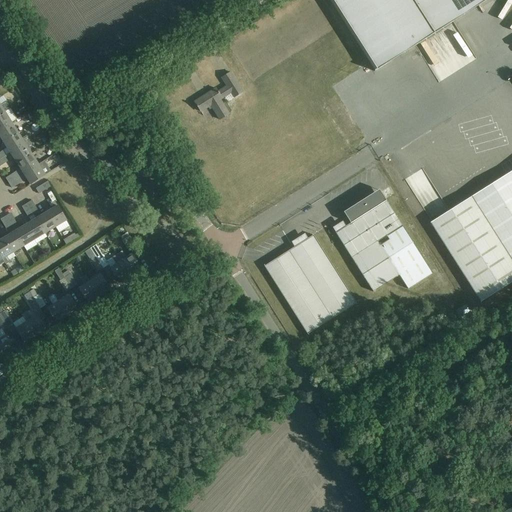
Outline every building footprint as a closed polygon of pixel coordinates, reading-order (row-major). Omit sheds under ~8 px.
[(329,0),(355,40),(375,72),(424,40),(487,0),(329,0)] [(367,67),(359,71),(364,79),(371,74),(367,67)] [(349,76),(354,85),(362,80),(357,72),(349,76)] [(220,120),(228,115),(219,99),(230,93),(232,97),(242,91),(231,73),(222,78),(227,86),(218,92),(216,89),(195,102),(201,112),(208,107),(210,110),(213,108),(220,120)] [(0,115),(5,112),(11,108),(6,101),(0,105),(0,104),(0,115)] [(0,130),(11,123),(5,112),(0,115),(0,130)] [(0,136),(4,142),(18,133),(11,123),(0,130),(0,136)] [(22,139),(18,133),(4,142),(10,153),(25,144),(31,140),(28,135),(22,139)] [(10,153),(17,163),(31,154),(27,148),(34,144),(31,140),(25,144),(10,153)] [(38,165),(31,154),(17,163),(24,174),(38,165)] [(7,155),(0,159),(0,166),(10,160),(7,155)] [(44,161),(38,165),(24,174),(31,185),(51,171),(44,161)] [(9,183),(21,176),(17,171),(6,178),(9,183)] [(511,171),(431,223),(481,302),(511,282),(511,171)] [(24,181),(21,176),(9,183),(12,188),(24,181)] [(48,182),(36,189),(39,194),(51,187),(48,182)] [(351,223),(336,233),(341,241),(352,259),(373,291),(398,275),(399,275),(408,290),(432,274),(402,226),(393,211),(386,201),(384,202),(378,194),(348,213),(353,222),(351,223)] [(32,201),(27,204),(34,215),(39,212),(32,201)] [(31,222),(25,225),(34,240),(35,239),(37,243),(47,237),(45,233),(36,219),(34,215),(27,204),(22,207),(31,222)] [(47,212),(55,227),(66,220),(58,206),(47,212)] [(36,219),(45,233),(55,227),(47,212),(36,219)] [(11,213),(6,216),(13,228),(18,225),(11,213)] [(8,231),(13,228),(6,216),(1,219),(8,231)] [(24,246),(34,240),(25,225),(15,231),(24,246)] [(4,238),(13,252),(24,246),(15,231),(4,238)] [(75,235),(74,234),(63,240),(66,245),(77,238),(75,235)] [(313,235),(264,266),(308,334),(357,303),(313,235)] [(135,248),(128,237),(123,241),(129,252),(135,248)] [(10,262),(7,256),(13,252),(4,238),(0,240),(0,255),(4,263),(5,263),(6,265),(10,262)] [(97,245),(91,248),(104,268),(109,264),(97,245)] [(104,268),(91,248),(86,252),(91,261),(98,272),(104,268)] [(117,254),(131,276),(141,269),(132,255),(126,258),(122,251),(117,254)] [(120,283),(131,276),(117,254),(112,258),(116,264),(111,268),(120,283)] [(72,288),(63,274),(59,269),(55,271),(61,280),(60,281),(66,292),(72,288)] [(77,285),(71,274),(68,271),(63,274),(72,288),(77,285)] [(100,274),(90,281),(99,296),(110,289),(100,274)] [(88,303),(99,296),(90,281),(85,275),(80,278),(84,285),(79,288),(88,303)] [(34,290),(30,292),(41,308),(46,305),(39,294),(37,296),(34,290)] [(41,308),(30,292),(24,295),(35,312),(41,308)] [(57,323),(68,316),(58,302),(54,295),(49,298),(53,305),(47,308),(57,323)] [(78,309),(73,301),(69,295),(58,302),(68,316),(78,309)] [(6,311),(0,314),(0,315),(9,328),(14,325),(15,325),(13,323),(8,314),(6,311)] [(27,312),(22,315),(23,317),(26,322),(36,337),(47,330),(41,321),(37,315),(31,319),(27,312)] [(0,326),(3,332),(9,328),(0,315),(0,326)] [(23,317),(13,323),(15,325),(14,325),(16,328),(25,343),(36,337),(26,322),(23,317)] [(0,338),(0,349),(4,357),(15,350),(6,335),(0,339),(0,338)]
